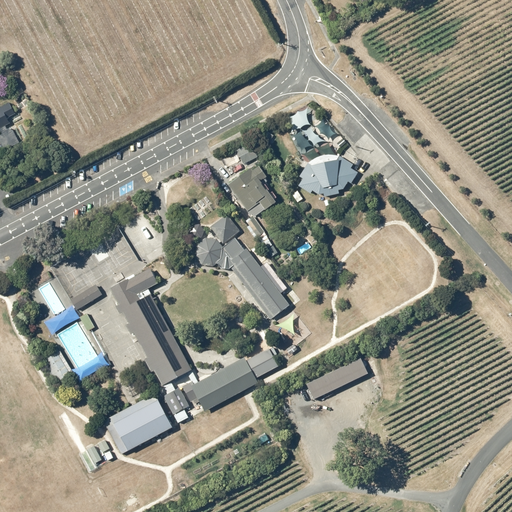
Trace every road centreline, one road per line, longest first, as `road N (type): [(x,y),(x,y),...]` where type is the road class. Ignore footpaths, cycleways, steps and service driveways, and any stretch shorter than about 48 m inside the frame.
road 1 (unclassified): [(294,70),(240,110),(0,237)]
road 2 (unclassified): [(511,282),(347,96),(294,70)]
road 3 (unknown): [(455,501),(335,487),(268,511)]
